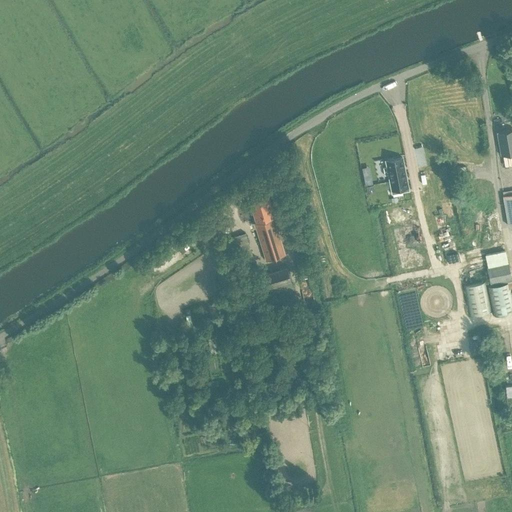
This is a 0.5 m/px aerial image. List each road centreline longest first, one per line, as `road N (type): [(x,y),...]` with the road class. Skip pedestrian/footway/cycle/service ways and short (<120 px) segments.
road 1 (unclassified): [(511,35),(333,110),(0,338)]
road 2 (unknown): [(481,46),(511,243)]
